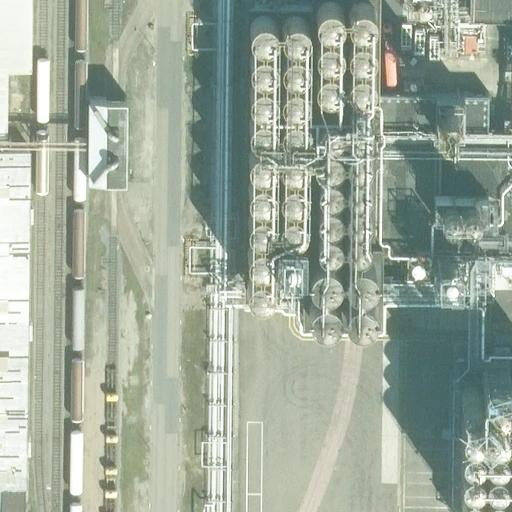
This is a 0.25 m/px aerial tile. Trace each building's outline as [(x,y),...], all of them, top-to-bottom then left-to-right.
[(0,0),(0,511),(24,511),(29,147),(5,147),(7,67),(30,68),(30,0),(0,0)] [(325,19),(328,19),(331,19),(333,18),(335,18),(337,16),(339,14),(340,13),(341,10),(342,8),(342,6),(342,3),(341,1),(340,0),(316,0),(316,1),(315,4),(315,7),(316,10),(317,12),(319,14),(320,16),(323,18),(325,19)] [(356,18),(359,18),(361,18),(364,17),(366,17),(368,15),(370,13),(371,12),(372,9),(373,7),(373,5),(373,2),(372,0),(347,0),(346,3),(346,6),(347,9),(348,11),(349,13),(351,15),(354,17),(356,18)] [(259,31),(262,31),(264,31),(266,31),(269,30),(271,29),(273,27),(274,25),(275,23),(275,21),(276,18),(275,16),(275,13),(274,11),(272,9),(270,7),(267,6),(265,5),(262,5),(259,5),(257,6),(254,8),(252,9),(251,12),(250,14),(249,17),(249,19),(250,22),(251,24),(252,27),(254,29),(256,30),(259,31)] [(288,32),(291,32),(294,32),(296,32),(299,31),(300,29),(302,28),(304,26),(305,23),(305,21),(305,19),(305,17),(305,14),(304,12),(302,10),(300,8),(297,7),(295,6),(292,6),(289,6),(286,7),(284,8),(282,10),(280,13),(279,15),(279,18),(279,20),(279,23),(280,25),(282,28),(284,30),(286,31),(288,32)] [(324,49),(327,49),(330,49),(332,49),(334,48),(336,46),(338,44),(339,43),(341,40),(341,38),(341,36),(341,33),(341,31),(339,29),(338,27),(336,25),(333,24),(330,23),(327,23),(325,23),(322,24),(320,25),(318,27),(316,29),(315,31),(315,35),(315,37),(315,40),(316,42),(318,44),(320,46),(322,48),(324,49)] [(356,49),(359,50),(362,50),(364,49),(366,48),(368,47),(370,45),(371,43),(372,41),(373,39),(373,36),(373,34),(372,32),(371,30),(370,27),(368,26),(365,24),(362,23),(359,23),(357,24),(354,24),(352,26),(350,28),(348,30),(347,32),(347,35),(347,38),(347,41),(348,43),(350,45),(352,47),(354,49),(356,49)] [(258,64),(261,64),(264,64),(266,64),(269,63),(270,61),(272,59),(274,58),(275,55),(275,53),(276,51),(275,48),(275,46),(274,44),(272,42),(270,40),(267,38),(265,38),(262,38),(259,38),(256,39),(254,40),(252,42),(250,44),(249,46),(249,50),(249,52),(249,55),(250,57),(252,59),(254,61),(256,63),(258,64)] [(289,65),(291,65),(294,65),(296,65),(299,64),(301,63),(303,61),(304,59),(305,57),(305,54),(306,52),(305,50),(305,47),(304,45),(302,43),(300,41),(297,40),(295,39),(292,39),(289,39),(287,40),(284,41),(282,43),(281,46),(280,48),(279,51),(279,53),(279,56),(280,58),(282,61),(284,63),(286,64),(289,65)] [(324,80),(327,80),(330,80),(332,80),(335,79),(336,77),(338,76),(340,74),(341,71),(341,69),(341,67),(341,65),(341,62),(340,60),(338,58),(336,56),(333,55),(331,54),(327,54),(325,54),(322,55),(320,56),(318,58),(316,61),(315,63),(315,66),(315,68),(315,71),(316,73),(318,76),(320,78),(322,79),(324,80)] [(357,81),(360,81),(362,81),(364,81),(367,80),(369,78),(371,76),(372,75),(373,72),(373,70),(374,68),(373,65),(373,63),(372,61),(370,59),(368,57),(365,56),(363,55),(360,55),(357,55),(355,56),(352,57),(350,59),(349,61),(348,63),(347,67),(347,69),(348,72),(348,74),(350,77),(352,78),(354,80),(357,81)] [(258,97),(261,97),(263,97),(266,96),(268,96),(270,94),(272,92),(273,91),(274,88),(275,86),(275,84),(275,81),(274,79),(273,77),(271,75),(269,73),(267,71),(264,71),(261,70),(259,71),(256,71),(254,73),(252,75),(250,77),(249,79),(248,82),(248,85),(249,88),(250,90),(251,92),(253,94),(256,96),(258,97)] [(289,97),(292,97),(294,97),(296,96),(299,96),(301,94),(303,92),(304,91),(305,88),(306,86),(306,84),(306,81),(305,79),(304,77),(302,75),(300,73),(298,71),(295,71),(292,70),(289,71),(287,72),(284,73),(282,75),(281,77),(280,79),(279,82),(279,85),(280,88),(281,90),(282,92),(284,94),(287,96),(289,97)] [(326,124),(329,124),(331,124),(333,124),(335,123),(337,122),(338,120),(339,119),(340,117),(341,115),(341,113),(341,111),(340,109),(339,107),(338,105),(336,103),(334,102),(332,102),(329,101),(327,102),(325,102),(323,104),(321,105),(320,107),(319,109),(318,112),(318,114),(319,116),(320,118),(321,120),(323,122),(325,123),(326,124)] [(354,124),(357,124),(359,124),(361,124),(363,123),(364,122),(366,120),(367,119),(368,117),(368,115),(369,113),(368,111),(368,109),(367,107),(365,105),(364,104),(361,103),(359,102),(357,102),(355,102),(352,103),(350,104),(349,106),(347,108),(346,109),(346,112),(346,114),(346,116),(347,118),(349,120),(350,122),(352,123),(354,124)] [(258,129),(261,129),(263,129),(265,129),(268,128),(270,126),(272,125),(273,123),(274,120),(275,118),(275,116),(275,114),(274,111),(273,109),(271,107),(269,105),(267,104),(264,103),(261,103),(258,103),(256,104),(253,105),(251,107),(250,110),(249,112),(248,115),(248,117),(249,120),(250,122),(251,125),(253,127),(256,128),(258,129)] [(288,130),(291,131),(294,131),(296,130),(299,129),(300,128),(302,126),(304,124),(305,122),(305,120),(306,117),(305,115),(305,112),(304,110),(302,108),(300,106),(297,105),(295,104),(292,104),(289,104),(286,105),(284,107),(282,109),(280,111),(279,113),(279,116),(279,118),(279,121),(280,123),(282,126),(284,128),(286,129),(288,130)] [(325,152),(328,153),(330,153),(332,152),(334,152),(336,150),(337,149),(338,147),(339,145),(340,144),(340,141),(340,139),(339,137),(338,136),(337,134),(335,132),(333,131),(331,130),(328,130),(326,130),(324,131),(322,132),(320,134),(319,136),(318,138),(317,140),(317,143),(318,145),(319,147),(320,149),(322,150),(324,152),(325,152)] [(353,153),(356,153),(358,153),(360,153),(362,152),(363,151),(365,149),(366,148),(367,146),(367,144),(368,142),(367,140),(367,138),(366,136),(364,134),(363,133),(360,131),(358,131),(356,131),(354,131),(351,132),(349,133),(348,134),(346,136),(345,138),(345,141),(345,143),(345,145),(346,147),(348,149),(349,151),(351,152),(353,153)] [(258,161),(261,162),(264,162),(266,161),(268,160),(270,159),(272,157),(273,155),(274,153),(275,151),(275,148),(275,146),(274,144),(273,141),(271,139),(269,137),(267,136),(264,135),(261,135),(259,135),(256,136),(254,138),(252,140),(250,142),(249,144),(248,147),(248,150),(249,152),(250,154),(252,157),(253,159),(256,160),(258,161)] [(288,161),(291,162),(294,162),(296,161),(298,160),(300,159),(302,157),(303,155),(305,153),(305,151),(305,148),(305,146),(305,144),(303,142),(302,139),(300,138),(297,136),(295,135),(291,135),(289,136),(286,136),(284,138),(282,140),(280,142),(279,144),(279,147),(279,150),(279,153),(280,155),(282,157),(284,159),(286,161),(288,161)] [(326,180),(329,180),(331,180),(333,180),(335,179),(336,178),(338,176),(339,175),(340,173),(341,171),(341,169),(341,167),(340,165),(339,163),(338,161),(336,160),(334,158),(332,158),(329,158),(327,158),(325,159),(323,160),(321,161),(319,163),(319,165),(318,168),(318,170),(319,172),(319,174),(321,176),(322,178),(324,179),(326,180)] [(354,180),(356,180),(359,180),(361,180),(363,179),(364,178),(366,177),(367,175),(368,173),(368,171),(368,169),(368,167),(368,165),(367,163),(365,161),(364,160),(361,159),(359,158),(357,158),(354,158),(352,159),(350,160),(348,162),(347,164),(346,165),(346,168),(346,170),(346,173),(347,174),(349,177),(350,178),(352,179),(354,180)] [(287,192),(290,193),(293,193),(295,192),(298,191),(299,190),(302,188),(303,186),(304,184),(304,182),(305,179),(304,177),(304,175),(303,173),(301,170),(299,169),(296,167),(294,166),(291,166),(288,167),(286,167),(283,169),(281,171),(279,173),(279,175),(278,178),(278,181),(278,184),(279,186),(281,188),(283,190),(285,191),(287,192)] [(257,194),(260,194),(263,194),(265,194),(267,193),(269,191),(271,190),(272,188),(273,185),(274,183),(274,181),(274,179),(273,176),(272,174),(270,172),(268,170),(266,169),(263,168),(260,168),(258,168),(255,169),(253,170),(251,172),(249,175),(248,176),(247,180),(247,182),(248,185),(249,187),(251,190),(252,191),(255,193),(257,194)] [(353,210),(356,210),(359,210),(361,210),(363,209),(365,207),(367,206),(368,204),(369,201),(370,199),(370,197),(370,194),(369,192),(368,190),(366,188),(364,186),(362,185),(359,184),(356,184),(354,184),(351,185),(349,186),(347,188),(345,191),(344,192),(343,196),(343,198),(344,201),(345,203),(347,206),(348,207),(351,209),(353,210)] [(325,208),(328,208),(330,208),(332,208),(334,207),(335,206),(337,204),(338,203),(339,200),(340,199),(340,197),(340,195),(339,193),(338,191),(337,189),(335,187),(333,186),(331,186),(328,185),(326,186),(324,186),(322,188),(320,189),(319,191),(318,193),(317,196),(317,198),(318,200),(318,202),(320,204),(321,206),(323,207),(325,208)] [(287,223),(290,223),(293,223),(295,223),(298,222),(299,220),(301,219),(303,217),(304,214),(304,212),(305,210),(304,208),(304,205),(303,203),(301,201),(299,199),(296,198),(294,197),(291,197),(288,197),(285,198),(283,199),(281,201),(279,204),(279,206),(278,209),(278,211),(278,214),(279,216),(281,219),(283,220),(285,222),(287,223)] [(257,224),(260,225),(263,225),(265,224),(267,223),(269,222),(271,220),(272,218),(273,216),(274,214),(274,211),(274,209),(273,207),(272,204),(270,202),(268,200),(266,199),(263,198),(260,198),(258,198),(255,199),(253,201),(251,203),(249,205),(248,207),(247,210),(247,213),(248,215),(249,217),(250,220),(252,222),(255,223),(257,224)] [(353,240),(356,240),(359,240),(361,240),(363,239),(365,238),(367,236),(368,234),(369,232),(370,230),(370,227),(370,225),(369,222),(368,220),(366,218),(364,216),(362,215),(359,214),(356,214),(354,214),(351,215),(349,217),(347,218),(345,221),(344,223),(343,226),(343,228),(344,231),(345,233),(347,236),(348,238),(351,239),(353,240)] [(325,238),(327,239),(330,239),(331,238),(334,237),(335,236),(337,235),(338,233),(339,231),(339,229),(339,227),(339,225),(339,223),(338,222),(336,220),(335,218),(332,217),(330,216),(327,216),(325,216),(323,217),(321,218),(319,220),(318,222),(317,224),(317,226),(317,228),(317,231),(318,233),(319,235),(321,236),(323,237),(325,238)] [(247,238),(247,241),(247,244),(247,246),(248,249),(249,250),(251,253),(253,254),(255,255),(257,256),(260,256),(262,256),(264,255),(267,254),(269,252),(271,250),(272,248),(273,245),(273,242),(273,240),(272,237),(271,235),(269,233),(267,231),(265,230),(262,229),(259,229),(256,230),(254,231),(252,232),(250,234),(248,236),(247,238)] [(323,272),(325,272),(328,272),(330,271),(333,271),(335,269),(337,267),(338,266),(339,263),(339,261),(340,259),(339,256),(339,254),(338,252),(336,250),(334,248),(331,246),(329,246),(326,245),(323,246),(321,247),(318,248),(316,250),(315,252),(314,254),(313,257),(313,260),(313,263),(314,265),(316,267),(318,269),(320,271),(323,272)] [(357,271),(360,272),(363,272),(365,271),(367,270),(369,269),(371,267),(372,265),(374,263),(374,261),(374,258),(374,256),(374,254),(372,252),(371,249),(369,248),(366,246),(364,245),(360,245),(358,245),(355,246),(353,248),(351,250),(349,252),(348,254),(348,257),(348,260),(348,262),(349,265),(351,267),(353,269),(355,270),(357,271)] [(248,269),(247,272),(247,275),(248,277),(248,279),(250,281),(251,283),(253,285),(256,286),(258,286),(260,287),(262,287),(265,286),(267,285),(269,283),(271,281),(273,279),(273,276),(274,273),(273,271),(273,268),(271,266),(269,264),(267,262),(265,261),(262,260),(260,260),(257,261),(255,261),(252,263),(250,265),(249,267),(248,269)] [(322,307),(325,308),(328,308),(330,307),(333,306),(334,305),(337,303),(338,302),(339,299),(339,297),(340,294),(339,292),(339,290),(338,288),(336,285),(334,284),(331,282),(329,282),(326,281),(323,282),(320,282),(318,284),(316,286),(314,288),(314,290),(313,293),(313,296),(313,299),(314,301),(316,303),(318,305),(320,307),(322,307)] [(357,307),(360,308),(363,308),(365,307),(367,306),(369,305),(371,303),(372,301),(373,299),(374,297),(374,294),(374,292),(373,290),(372,287),(371,285),(369,283),(366,282),(363,281),(360,281),(358,281),(355,282),(353,284),(351,286),(349,288),(348,290),(348,293),(348,296),(348,298),(349,300),(351,303),(353,305),(355,306),(357,307)] [(465,495),(465,511),(511,511),(511,462),(482,463),(482,494),(465,495)]
